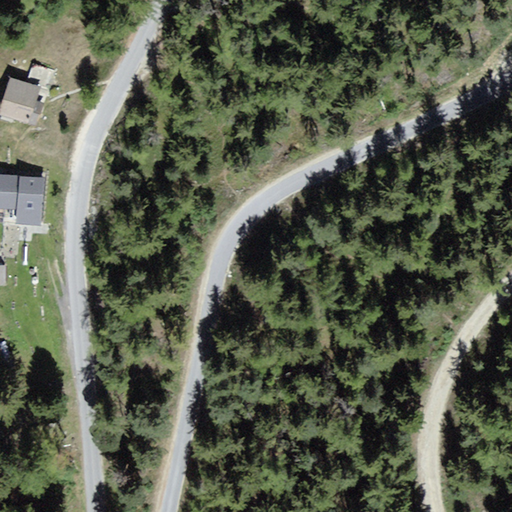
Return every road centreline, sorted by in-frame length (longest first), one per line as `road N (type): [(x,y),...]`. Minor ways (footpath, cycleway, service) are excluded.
road 1 (unclassified): [(511,82),(254,207),(228,242),(210,290),(173,511)]
road 2 (unclassified): [(169,0),(79,185),(78,331),(101,511)]
road 3 (track): [(511,287),(472,315),(434,445),(437,511)]
